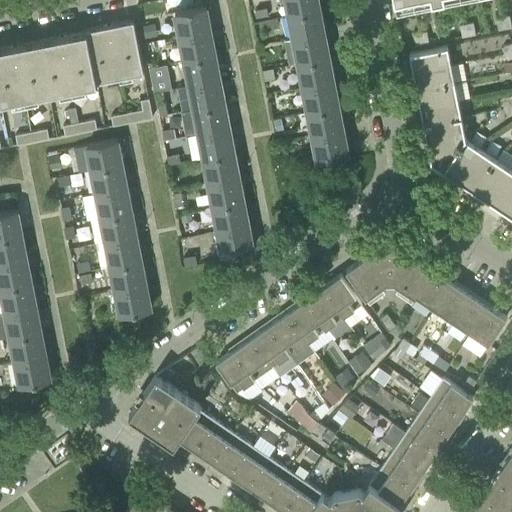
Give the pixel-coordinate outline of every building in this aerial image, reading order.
[(286,0),(289,14),(319,8),(317,0),(286,0)] [(394,0),(396,9),(415,5),(413,0),(394,0)] [(445,0),(432,0),(433,2),(439,1),(442,16),(448,15),(445,0)] [(181,35),(210,29),(206,5),(176,11),(181,35)] [(294,38),(324,32),(319,8),(289,14),(294,38)] [(505,27),(511,26),(511,25),(510,14),(503,16),(505,27)] [(498,29),(505,27),(503,16),(497,17),(498,29)] [(119,77),(144,72),(133,19),(109,24),(119,77)] [(470,33),(477,32),(475,20),(468,21),(470,33)] [(463,34),(470,33),(468,21),(461,22),(463,34)] [(94,82),(119,77),(109,24),(84,29),(84,31),(94,82)] [(185,59),(215,54),(210,29),(181,35),(185,59)] [(423,43),(430,42),(428,30),(421,31),(423,43)] [(95,84),(94,82),(84,31),(62,35),(72,88),(95,84)] [(417,44),(423,43),(421,31),(415,32),(417,44)] [(298,60),(328,54),(324,32),(294,38),(298,60)] [(49,93),(72,88),(62,35),(38,40),(49,93)] [(26,98),(49,93),(38,40),(16,45),(26,98)] [(505,52),(511,48),(511,41),(502,46),(505,52)] [(413,69),(451,62),(447,44),(410,52),(413,69)] [(3,102),(26,98),(16,45),(0,47),(0,88),(2,100),(3,102)] [(190,84),(220,78),(215,54),(185,59),(190,84)] [(304,89),(334,83),(328,54),(298,60),(301,76),(270,81),(272,92),(304,87),(304,89)] [(417,88),(455,81),(451,62),(413,69),(417,88)] [(150,67),(155,91),(156,91),(164,89),(172,88),(167,63),(150,66),(150,67)] [(195,109),(225,103),(220,78),(190,84),(195,109)] [(420,106),(458,98),(455,81),(417,88),(420,106)] [(309,111),(338,105),(334,83),(304,89),(309,111)] [(129,121),(153,116),(149,97),(141,99),(143,108),(127,112),(129,121)] [(424,123),(462,116),(458,98),(420,106),(424,123)] [(200,133),(230,128),(225,103),(195,109),(184,111),(189,136),(200,133)] [(313,134),(343,128),(338,105),(309,111),(313,134)] [(114,124),(129,121),(127,112),(112,115),(114,124)] [(431,161),(444,169),(466,137),(462,116),(424,123),(431,161)] [(82,130),(97,127),(95,117),(80,121),(82,130)] [(66,134),(82,130),(80,121),(64,124),(66,134)] [(33,140),(49,137),(48,127),(32,130),(33,140)] [(205,157),(234,151),(230,128),(200,133),(205,157)] [(318,159),(348,153),(343,128),(313,134),(318,159)] [(17,143),(33,140),(32,130),(15,133),(17,143)] [(444,169),(459,180),(481,147),(466,137),(444,169)] [(87,144),(92,168),(122,162),(117,138),(87,144)] [(459,180),(474,190),(496,158),(481,147),(459,180)] [(209,180),(239,174),(234,151),(205,157),(209,180)] [(474,190),(490,200),(511,168),(496,158),(474,190)] [(92,168),(97,192),(127,186),(122,162),(92,168)] [(490,200),(505,210),(511,199),(511,168),(490,200)] [(214,205),(243,199),(239,174),(209,180),(214,205)] [(97,192),(102,216),(132,210),(127,186),(97,192)] [(218,227),(248,222),(243,199),(214,205),(218,227)] [(0,236),(22,232),(17,209),(0,211),(0,236)] [(102,216),(107,242),(137,236),(132,210),(102,216)] [(248,222),(218,227),(224,254),(253,248),(248,222)] [(0,262),(27,257),(22,232),(0,236),(0,262)] [(107,242),(112,266),(142,260),(137,236),(107,242)] [(403,286),(415,294),(434,267),(421,259),(395,241),(393,244),(390,244),(387,244),(385,241),(360,259),(346,269),(366,297),(380,287),(392,279),(403,286)] [(0,262),(0,280),(1,286),(31,280),(27,257),(0,262)] [(112,266),(116,289),(146,283),(142,260),(112,266)] [(415,294),(434,307),(452,279),(434,267),(415,294)] [(324,285),(345,314),(362,302),(341,272),(324,285)] [(434,307),(452,318),(470,291),(452,279),(434,307)] [(1,286),(6,310),(36,304),(31,280),(1,286)] [(146,283),(116,289),(121,314),(151,308),(146,283)] [(326,327),(345,314),(324,285),(305,297),(326,327)] [(452,318),(470,331),(488,304),(470,291),(452,318)] [(308,340),(326,327),(305,297),(287,310),(308,340)] [(6,310),(11,336),(41,330),(36,304),(6,310)] [(488,304),(470,331),(488,343),(507,316),(488,304)] [(290,353),(308,340),(287,310),(269,323),(290,353)] [(273,365),(290,353),(269,323),(251,335),(273,365)] [(11,336),(16,360),(46,354),(41,330),(11,336)] [(385,332),(369,340),(376,353),(392,345),(385,332)] [(255,378),(273,365),(251,335),(234,348),(255,378)] [(398,345),(406,350),(411,341),(403,336),(398,345)] [(411,341),(406,350),(413,354),(418,346),(411,341)] [(420,353),(426,357),(432,348),(425,343),(419,352),(420,353)] [(237,390),(255,378),(234,348),(216,360),(237,390)] [(434,362),(439,353),(432,348),(426,357),(434,362)] [(51,378),(46,354),(16,360),(21,384),(51,378)] [(373,376),(384,384),(391,373),(381,366),(373,376)] [(174,444),(179,437),(194,417),(202,405),(156,374),(129,413),(174,444)] [(464,382),(472,387),(477,380),(469,374),(464,382)] [(430,394),(460,415),(473,396),(443,375),(430,394)] [(448,432),(460,415),(430,394),(420,387),(411,400),(422,407),(418,412),(448,432)] [(179,437),(197,449),(219,417),(202,405),(194,417),(179,437)] [(436,450),(448,432),(418,412),(414,417),(406,429),(436,450)] [(197,449),(214,461),(236,429),(219,417),(197,449)] [(313,429),(320,434),(326,424),(319,419),(313,429)] [(424,467),(436,450),(406,429),(392,419),(380,436),(395,447),(424,467)] [(322,437),(329,441),(336,431),(329,427),(322,437)] [(214,461),(232,473),(253,441),(236,429),(214,461)] [(232,473),(249,485),(271,454),(253,441),(232,473)] [(383,464),(412,485),(424,467),(395,447),(383,464)] [(511,476),(511,451),(500,469),(511,476)] [(249,485),(267,497),(288,466),(271,454),(249,485)] [(399,503),(412,485),(383,464),(371,481),(399,503)] [(267,497),(285,509),(306,479),(288,466),(267,497)] [(511,501),(511,476),(500,469),(489,485),(511,501)] [(285,509),(288,511),(310,511),(327,490),(322,490),(306,479),(285,509)] [(400,511),(399,503),(371,481),(327,490),(310,511),(400,511)] [(487,511),(509,511),(511,509),(511,501),(489,485),(476,504),(487,511)] [(125,511),(150,511),(159,499),(142,487),(125,511)] [(150,511),(177,511),(159,499),(150,511)]
